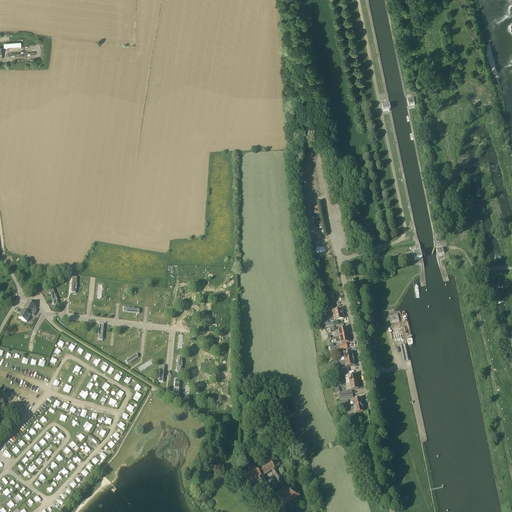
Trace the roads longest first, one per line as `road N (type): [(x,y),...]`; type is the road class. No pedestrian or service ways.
road 1 (unclassified): [(391,511),(319,148)]
road 2 (unclassified): [(240,472),(221,431),(54,328),(20,294)]
road 3 (track): [(319,148),(291,0)]
